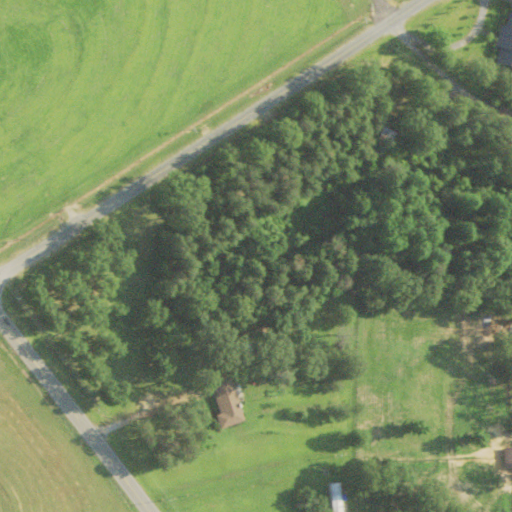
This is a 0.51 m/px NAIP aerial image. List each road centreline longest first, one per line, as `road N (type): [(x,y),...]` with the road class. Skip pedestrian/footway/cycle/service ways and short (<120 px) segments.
road 1 (residential): [(0,271),(425,0)]
road 2 (primary): [(150,511),(0,319)]
